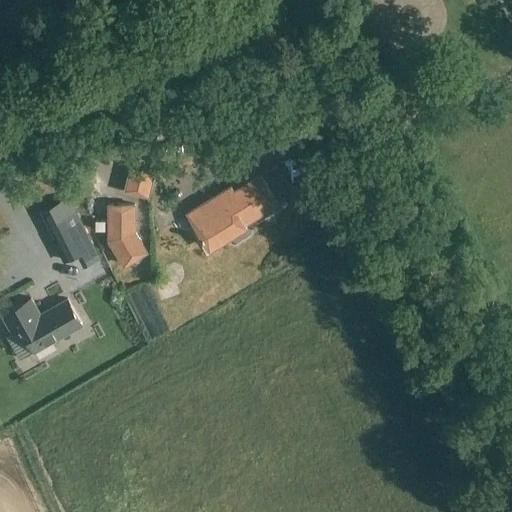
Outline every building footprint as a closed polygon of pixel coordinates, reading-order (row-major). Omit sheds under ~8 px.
[(155,171),(130,164),(123,189),(149,196),(155,171)] [(232,187),(188,213),(209,247),(224,238),(225,230),(240,220),(243,224),(277,203),(261,176),(235,192),(232,187)] [(51,238),(64,261),(91,246),(66,199),(40,213),(54,237),(51,238)] [(135,204),(109,204),(109,239),(125,265),(147,251),(135,231),(135,204)] [(3,317),(13,334),(22,329),(36,352),(82,324),(67,299),(41,316),(31,300),(3,317)]
